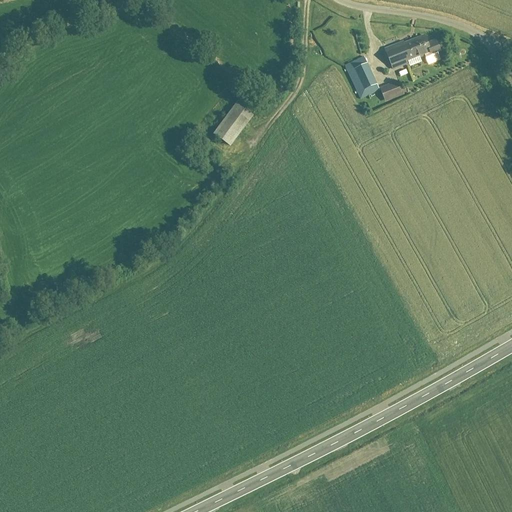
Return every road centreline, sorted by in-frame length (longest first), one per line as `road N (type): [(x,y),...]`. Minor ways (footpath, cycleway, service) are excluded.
road 1 (track): [(304,0),(300,80),(217,195),(142,261),(55,299),(0,340)]
road 2 (tertiary): [(197,511),(511,347)]
road 3 (residential): [(484,37),(341,0)]
